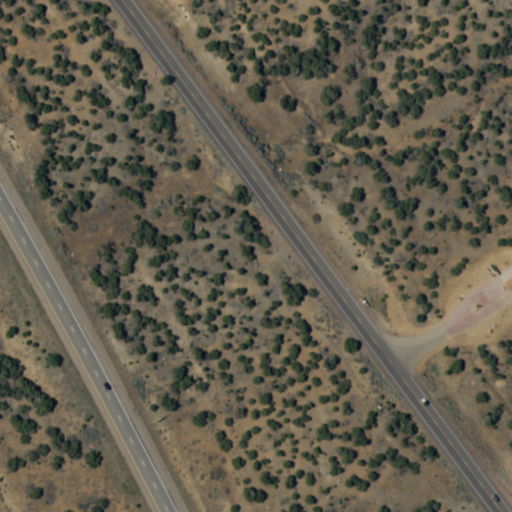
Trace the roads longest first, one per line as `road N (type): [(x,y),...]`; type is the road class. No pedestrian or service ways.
road 1 (secondary): [(498,511),(121,0)]
road 2 (motorway): [(166,511),(0,186)]
road 3 (residential): [(391,364),(511,278)]
